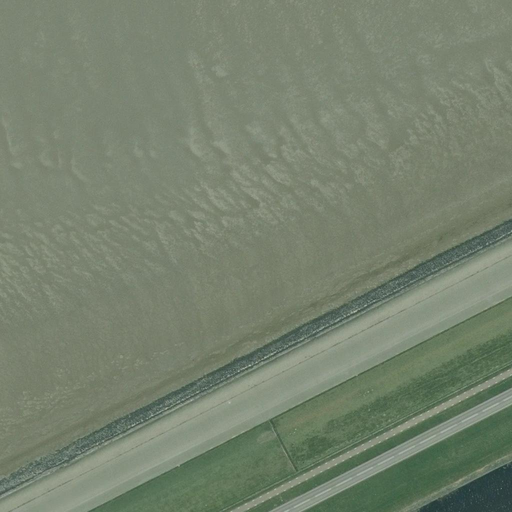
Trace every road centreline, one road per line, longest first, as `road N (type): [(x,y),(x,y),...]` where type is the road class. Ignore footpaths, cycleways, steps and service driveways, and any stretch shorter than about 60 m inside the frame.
road 1 (unclassified): [(231,511),(511,370)]
road 2 (trunk): [(511,394),(283,511)]
